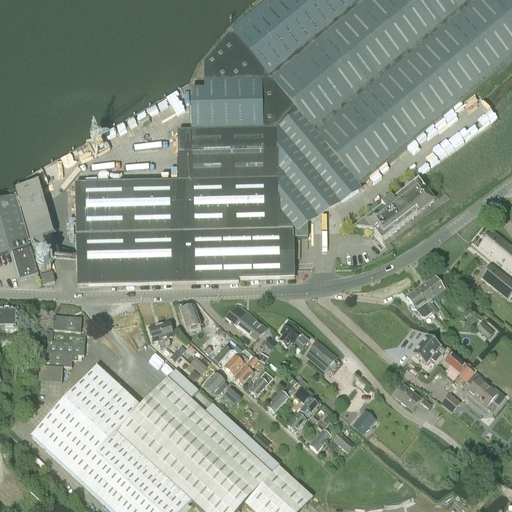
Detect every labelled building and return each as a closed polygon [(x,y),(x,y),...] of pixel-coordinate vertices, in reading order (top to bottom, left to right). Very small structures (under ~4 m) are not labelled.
[(204,65),(204,87),(200,87),(200,92),(190,92),(191,133),(177,134),(179,184),(75,186),(77,288),(239,284),(239,281),(295,280),(293,232),(359,189),(477,92),(511,62),(511,0),(271,0),(231,33),(204,65)] [(390,199),(353,228),(372,230),(374,233),(382,243),(417,216),(417,215),(434,202),(425,191),(418,181),(392,201),(390,199)] [(0,257),(29,249),(15,198),(0,202),(0,257)] [(511,276),(511,250),(492,234),(480,249),(511,276)] [(31,251),(11,257),(18,283),(38,277),(37,274),(38,273),(39,274),(42,287),(43,287),(55,284),(52,274),(52,275),(51,274),(51,271),(47,257),(55,255),(50,238),(31,243),(34,254),(34,255),(32,255),(31,251)] [(509,303),(511,298),(511,283),(491,266),(480,279),(509,303)] [(425,285),(435,298),(444,291),(446,289),(441,282),(439,284),(435,278),(425,285)] [(432,314),(433,316),(438,313),(431,304),(433,303),(431,301),(435,298),(425,285),(416,291),(425,305),(432,314)] [(406,298),(412,306),(411,306),(411,307),(411,308),(411,309),(411,310),(412,310),(413,311),(414,311),(415,310),(416,311),(420,316),(423,320),(432,314),(425,305),(416,291),(406,298)] [(455,308),(461,315),(465,311),(460,304),(455,308)] [(200,328),(200,326),(202,326),(201,320),(198,321),(196,315),(199,314),(198,312),(195,312),(194,307),(179,311),(186,332),(200,328)] [(256,343),(266,332),(250,317),(251,317),(240,307),(236,307),(226,319),(239,329),(256,343)] [(0,333),(18,333),(18,315),(18,311),(0,311),(0,333)] [(44,356),(44,366),(40,366),(39,384),(62,386),(63,371),(43,370),(43,368),(72,370),(72,363),(77,364),(77,358),(84,358),(85,336),(81,336),(82,320),(54,318),(53,334),(48,334),(47,356),(44,356)] [(158,326),(165,349),(170,348),(168,340),(173,338),(168,323),(158,326)] [(482,324),(477,330),(488,340),(494,334),(482,324)] [(160,351),(165,349),(158,326),(148,330),(153,345),(158,343),(160,351)] [(282,336),(277,341),(286,349),(290,344),(293,346),(296,342),(304,348),(308,343),(289,326),(285,330),(284,329),(281,333),(282,334),(280,335),(282,336)] [(427,337),(412,355),(426,366),(431,360),(436,364),(445,352),(440,349),(441,348),(427,337)] [(215,340),(211,344),(216,348),(220,344),(215,340)] [(211,344),(207,348),(212,353),(216,348),(211,344)] [(317,344),(305,357),(326,374),(337,361),(317,344)] [(233,351),(240,357),(244,352),(238,346),(233,351)] [(208,357),(212,353),(207,348),(203,353),(208,357)] [(218,365),(230,352),(226,348),(213,361),(218,365)] [(174,364),(180,358),(175,354),(170,360),(174,364)] [(460,375),(466,367),(451,355),(444,362),(451,368),(445,375),(453,382),(459,375),(460,375)] [(233,378),(248,362),(243,357),(239,362),(234,358),(224,369),(233,378)] [(190,366),(201,375),(207,369),(196,359),(190,366)] [(250,373),(258,363),(253,359),(234,380),(243,387),(253,376),(250,373)] [(259,373),(263,368),(260,365),(255,370),(259,373)] [(466,384),(474,374),(467,368),(459,378),(466,384)] [(251,511),(301,511),(313,500),(278,469),(279,468),(176,372),(141,409),(97,369),(32,439),(110,511),(183,511),(191,503),(200,511),(238,511),(245,505),(251,511)] [(261,381),(249,393),(256,400),(268,387),(267,387),(276,378),(269,371),(260,380),(261,381)] [(485,409),(491,402),(497,406),(499,406),(505,399),(494,390),(492,393),(480,383),(482,380),(476,375),(467,385),(473,389),(468,395),(485,409)] [(212,397),(213,396),(214,397),(219,398),(228,387),(215,376),(203,389),(212,397)] [(284,391),(267,409),(274,416),(288,401),(284,398),(288,394),(296,385),(292,381),(288,386),(284,390),(284,391)] [(412,412),(420,401),(403,387),(394,398),(412,412)] [(233,409),(241,400),(230,390),(223,399),(233,409)] [(301,407),(303,409),(313,398),(308,394),(302,400),(304,403),(301,407)] [(451,415),(459,405),(449,397),(441,406),(451,415)] [(303,410),(287,428),(295,435),(306,423),(303,421),(305,418),(306,419),(317,407),(320,404),(320,403),(313,398),(303,409),(303,410)] [(421,405),(428,410),(431,406),(424,401),(421,405)] [(365,413),(353,428),(363,436),(375,421),(365,413)] [(330,425),(309,448),(316,455),(330,439),(328,437),(334,429),(330,425)] [(270,446),(257,434),(251,441),(264,453),(270,446)] [(354,448),(351,446),(344,438),(339,435),(332,442),(347,455),(354,448)]
